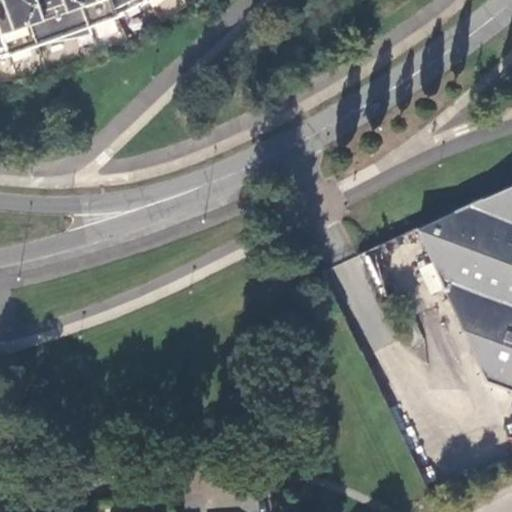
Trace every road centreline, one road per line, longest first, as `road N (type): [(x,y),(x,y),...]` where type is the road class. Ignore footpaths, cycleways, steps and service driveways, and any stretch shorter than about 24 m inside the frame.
road 1 (secondary): [(511,4),(353,117),(194,190)]
road 2 (residential): [(267,503),(105,485),(0,492)]
road 3 (secondary): [(0,264),(109,232),(194,190)]
road 4 (secondary): [(194,190),(107,203),(0,197)]
